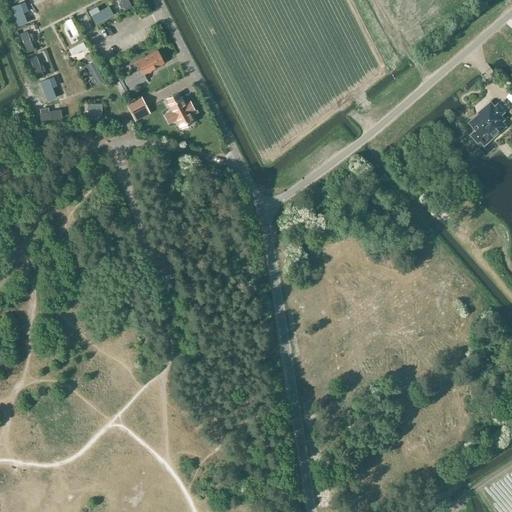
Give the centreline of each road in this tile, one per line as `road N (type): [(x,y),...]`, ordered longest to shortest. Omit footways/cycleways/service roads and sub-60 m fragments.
road 1 (unclassified): [(0,283),(55,179),(82,151),(119,142),(239,164)]
road 2 (unclassified): [(264,210),(511,14)]
road 3 (unclassified): [(310,511),(264,210)]
road 4 (track): [(489,302),(356,144)]
road 5 (unclassified): [(239,164),(157,0)]
